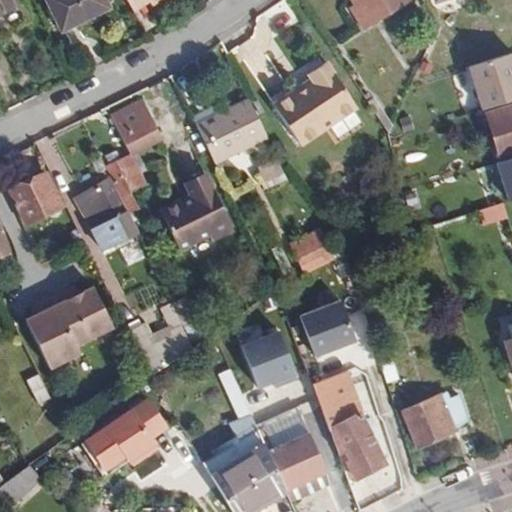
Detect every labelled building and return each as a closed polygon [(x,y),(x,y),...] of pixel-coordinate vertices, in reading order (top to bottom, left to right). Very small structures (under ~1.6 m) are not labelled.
[(17,0),(0,0),(0,14),(20,4),(17,0)] [(46,0),(61,31),(109,8),(104,0),(46,0)] [(151,5),(159,0),(125,0),(132,11),(148,1),(151,5)] [(348,0),(354,9),(367,1),(366,0),(348,0)] [(406,0),(366,0),(367,1),(354,9),(350,12),(362,29),(406,0)] [(511,51),(465,66),(478,110),(511,99),(511,51)] [(334,65),(330,68),(326,61),(308,73),(312,80),(304,85),(306,87),(294,95),(287,93),(277,100),(275,107),(300,144),(357,107),(346,91),(349,89),(334,65)] [(445,116),(439,98),(423,103),(428,121),(445,116)] [(214,165),(267,139),(248,100),(195,126),(214,165)] [(511,155),(511,106),(487,115),(501,159),(511,155)] [(118,185),(141,174),(132,155),(137,152),(161,140),(146,108),(136,112),(139,117),(118,128),(130,155),(109,165),(118,185)] [(139,117),(136,112),(115,123),(118,128),(139,117)] [(132,155),(141,174),(147,171),(137,152),(132,155)] [(511,158),(497,163),(507,201),(511,199),(511,158)] [(275,160),(256,164),(259,180),(278,176),(275,160)] [(146,184),(141,174),(118,185),(109,165),(104,167),(110,179),(128,216),(140,210),(131,192),(146,184)] [(26,225),(62,207),(45,174),(9,191),(26,225)] [(190,197),(160,211),(178,250),(208,236),(211,241),(232,231),(206,175),(184,185),(190,197)] [(128,216),(110,179),(76,198),(94,229),(90,231),(100,250),(136,233),(128,216)] [(511,242),(511,237),(501,205),(478,212),(491,250),(511,242)] [(320,228),(286,243),(300,275),(334,259),(320,228)] [(0,250),(11,245),(6,235),(0,237),(0,250)] [(151,283),(136,290),(145,309),(160,302),(151,283)] [(88,288),(16,320),(40,373),(73,358),(69,349),(108,332),(88,288)] [(184,297),(170,303),(180,323),(194,316),(184,297)] [(338,300),(300,316),(316,356),(355,341),(338,300)] [(180,323),(170,303),(165,305),(178,335),(142,351),(152,375),(192,347),(180,323)] [(298,375),(278,328),(241,344),(262,391),(298,375)] [(319,372),(357,360),(352,345),(314,357),(319,372)] [(381,365),(386,383),(397,379),(391,362),(381,365)] [(250,415),(230,370),(219,375),(240,420),(250,415)] [(312,385),(322,411),(329,430),(333,428),(350,461),(347,463),(355,480),(384,465),(361,417),(345,372),(312,385)] [(51,398),(39,374),(25,381),(37,405),(51,398)] [(417,447),(468,425),(457,397),(449,401),(446,394),(403,413),(417,447)] [(147,399),(86,440),(106,469),(127,455),(130,460),(155,443),(151,438),(167,427),(147,399)] [(240,420),(230,425),(240,442),(203,463),(232,511),(253,511),(286,492),(285,489),(268,452),(250,415),(240,420)] [(30,425),(17,431),(29,455),(42,448),(30,425)] [(309,434),(268,452),(285,489),(326,471),(309,434)] [(106,469),(86,440),(81,444),(104,478),(130,460),(127,455),(106,469)] [(155,443),(130,460),(133,464),(158,447),(155,443)] [(0,509),(2,511),(3,511),(42,478),(30,466),(0,486),(0,509)] [(285,489),(286,492),(290,502),(331,484),(326,471),(285,489)] [(27,497),(42,511),(62,511),(64,511),(38,486),(27,497)] [(107,511),(110,509),(99,500),(88,511),(107,511)]
